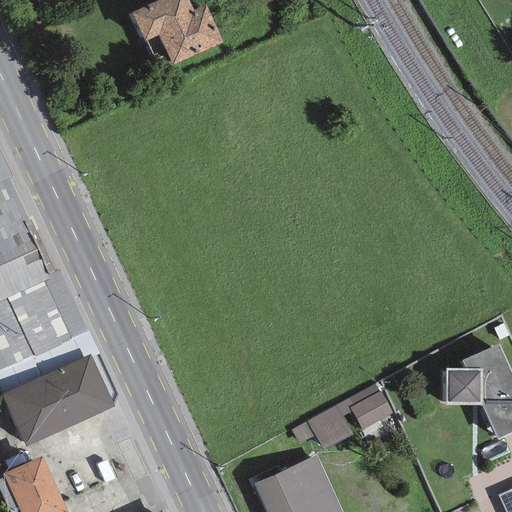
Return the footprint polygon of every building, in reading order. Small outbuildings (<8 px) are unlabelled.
[(177,0),(171,0),(126,21),(137,45),(154,38),(167,67),(212,46),(198,15),(186,20),(177,0)] [(0,266),(43,248),(30,220),(29,221),(9,178),(12,177),(0,151),(0,266)] [(43,248),(0,266),(0,370),(88,332),(60,270),(54,273),(43,248)] [(511,373),(499,345),(462,361),(466,370),(445,369),(445,405),(481,405),(498,441),(511,434),(511,373)] [(90,355),(2,395),(25,447),(114,407),(90,355)] [(323,451),(352,437),(343,418),(355,412),(363,431),(395,416),(382,387),(309,420),(323,451)] [(254,484),(266,511),(341,511),(316,456),(254,484)] [(67,511),(43,457),(3,474),(20,511),(67,511)] [(511,511),(511,490),(498,496),(505,511),(511,511)]
